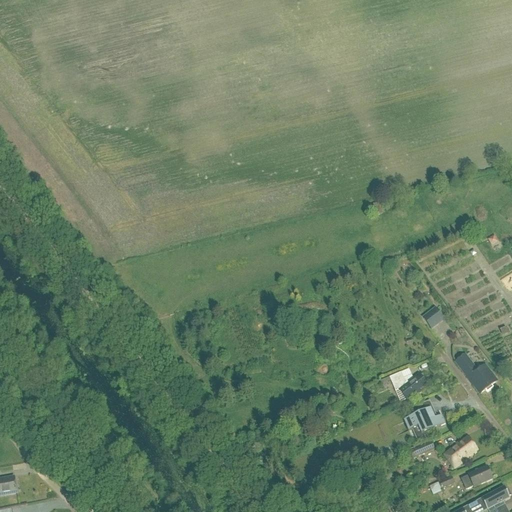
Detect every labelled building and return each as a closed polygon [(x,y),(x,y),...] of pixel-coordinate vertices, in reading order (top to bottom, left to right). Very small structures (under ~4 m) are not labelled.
[(492,233),(485,237),(489,244),(496,239),(492,233)] [(431,331),(445,321),(435,308),(422,319),(431,331)] [(477,372),(464,356),(456,363),(469,379),(470,379),(474,384),(473,384),(481,394),(486,391),(488,393),(493,388),(492,386),(496,382),(484,367),(477,372)] [(403,380),(401,374),(389,379),(395,393),(398,391),(408,404),(421,393),(420,391),(427,386),(419,375),(412,381),(409,378),(403,380)] [(372,414),(365,417),(368,423),(374,420),(375,421),(398,411),(395,405),(372,415),(372,414)] [(409,433),(412,431),(418,428),(421,434),(422,436),(446,425),(442,417),(435,420),(434,418),(431,410),(407,421),(404,422),(409,433)] [(454,470),(468,460),(467,459),(477,451),(468,439),(444,457),(454,470)] [(412,460),(421,457),(435,451),(432,443),(417,449),(417,450),(409,453),(412,460)] [(474,489),(493,481),(487,468),(469,477),(461,481),(466,491),(474,488),(474,489)] [(0,481),(0,496),(16,494),(13,479),(0,481)] [(433,496),(442,492),(442,490),(455,485),(452,479),(430,488),(433,496)] [(487,511),(510,500),(504,488),(459,511),(487,511)]
